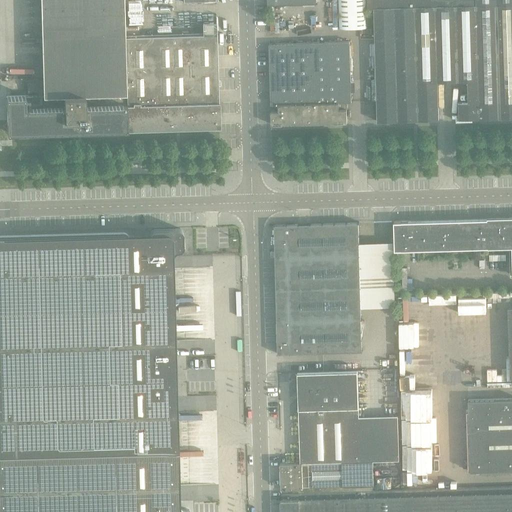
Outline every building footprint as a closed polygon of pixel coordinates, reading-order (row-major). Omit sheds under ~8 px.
[(40,0),(43,82),(43,96),(126,93),(125,37),(125,35),(127,35),(127,32),(125,32),(123,0),(40,0)] [(368,0),(337,0),(338,29),(369,28),(368,8),(368,0)] [(511,0),(368,0),(368,8),(374,8),(377,102),(378,121),(377,121),(377,122),(412,121),(418,121),(438,120),(440,120),(440,117),(439,107),(438,82),(468,81),(469,102),(458,103),(459,117),(462,117),(463,117),(465,117),(466,116),(479,116),(479,118),(511,117),(511,0)] [(125,37),(126,93),(127,129),(170,128),(170,129),(180,129),(180,128),(219,126),(217,34),(125,37)] [(346,102),(352,102),(350,42),(269,44),(271,105),(274,105),(274,111),(271,111),(271,125),(295,124),(294,123),(302,123),(302,124),(348,123),(347,109),(346,109),(346,102)] [(28,92),(28,96),(43,96),(43,82),(28,83),(28,92)] [(43,96),(28,96),(6,97),(7,133),(74,131),(85,130),(127,129),(126,93),(43,96)] [(511,218),(409,221),(409,223),(402,223),(401,221),(394,222),(395,250),(511,246),(511,218)] [(278,354),(297,353),(363,352),(359,222),(274,225),(278,354)] [(0,453),(178,449),(178,441),(177,412),(177,394),(176,393),(176,392),(175,391),(175,390),(174,390),(173,389),(172,389),(171,389),(170,365),(171,365),(172,365),(173,364),(174,364),(174,363),(175,362),(175,361),(176,360),(175,341),(173,257),(173,256),(173,255),(173,254),(173,253),(174,253),(174,252),(175,251),(176,251),(177,251),(177,250),(178,250),(179,250),(180,250),(181,250),(181,249),(182,249),(182,248),(183,247),(183,246),(183,245),(183,234),(183,233),(183,232),(182,231),(182,230),(181,230),(181,229),(180,229),(179,229),(179,228),(178,228),(177,228),(155,229),(154,229),(153,229),(152,230),(151,231),(150,231),(150,232),(150,233),(150,234),(149,234),(149,235),(150,238),(147,238),(135,238),(129,239),(129,238),(128,237),(128,236),(128,235),(127,235),(126,234),(125,234),(124,233),(123,233),(0,236),(0,453)] [(491,296),(492,321),(504,320),(503,296),(491,296)] [(463,299),(463,328),(487,328),(486,298),(463,299)] [(420,326),(419,306),(401,306),(402,347),(410,347),(410,338),(413,338),(413,346),(420,346),(427,346),(427,326),(420,326)] [(497,377),(510,377),(511,355),(498,355),(497,377)] [(298,372),(301,462),(360,461),(358,371),(298,372)] [(511,398),(469,400),(471,471),(511,469),(511,398)] [(426,443),(404,444),(404,482),(414,482),(414,468),(427,467),(426,443)] [(178,449),(0,453),(0,511),(190,511),(191,511),(190,511),(190,510),(190,509),(189,509),(188,508),(187,508),(186,508),(185,508),(184,508),(184,507),(183,507),(182,507),(182,506),(181,506),(181,505),(180,505),(180,504),(180,503),(180,502),(178,449)] [(282,488),(282,493),(374,490),(373,460),(360,461),(301,462),(281,463),(281,488),(282,488)] [(511,511),(511,486),(413,489),(414,511),(511,511)] [(374,490),(282,493),(282,499),(281,511),(414,511),(413,489),(374,490)]
